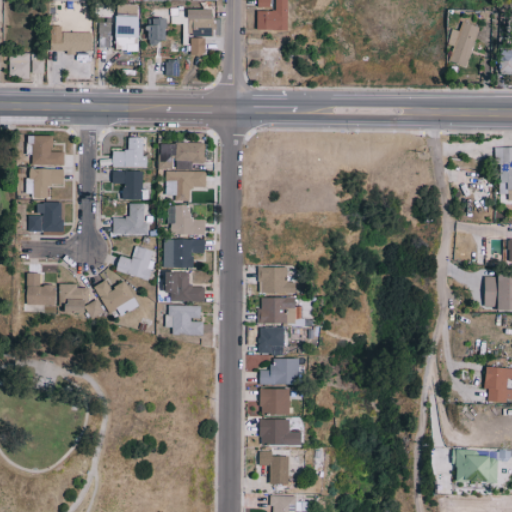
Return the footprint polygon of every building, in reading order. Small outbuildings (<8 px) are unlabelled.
[(257,10),(256,29),(287,30),(288,0),(274,0),(275,11),(257,10)] [(117,17),(118,50),(139,50),(138,16),(117,17)] [(166,18),(154,18),(154,25),(147,25),(148,42),(167,42),(166,18)] [(98,47),(109,47),(110,21),(98,21),(98,47)] [(479,27),(462,21),(459,31),(452,28),(447,44),(453,46),(448,61),(466,67),(479,27)] [(61,26),(50,26),(50,51),(92,52),(92,32),(61,32),(61,26)] [(190,55),(205,54),(205,37),(190,37),(190,55)] [(511,72),(511,50),(499,50),(499,72),(511,72)] [(30,76),(30,72),(43,72),(43,53),(8,54),(8,77),(30,76)] [(52,134),(26,134),(26,154),(32,154),(31,163),(64,164),(64,151),(52,151),(52,134)] [(146,167),(147,155),(142,155),(143,136),(128,136),(128,150),(112,150),(112,166),(146,167)] [(159,168),(192,169),(192,161),(204,161),(205,142),(159,141),(159,168)] [(511,146),(495,146),(496,193),(507,192),(507,199),(511,199),(511,146)] [(64,168),(29,167),(29,176),(26,176),(25,195),(48,196),(48,183),(63,183),(64,168)] [(141,170),(112,170),(112,180),(121,180),(122,200),(142,199),(141,170)] [(206,170),(166,170),(165,194),(175,194),(175,200),(190,200),(190,185),(206,185),(206,170)] [(62,230),(62,201),(37,202),(37,214),(28,214),(28,231),(62,230)] [(146,203),(129,202),(129,217),(113,216),(113,233),(145,233),(146,203)] [(172,233),(205,233),(205,218),(190,218),(190,204),(175,204),(175,213),(165,213),(165,222),(172,222),(172,233)] [(193,266),(194,252),(204,252),(204,238),(173,238),(173,266),(193,266)] [(147,279),(155,250),(135,244),(131,258),(120,255),(116,270),(147,279)] [(286,266),(257,266),(258,292),(296,292),(296,281),(286,281),(286,266)] [(170,300),(204,301),(204,286),(188,285),(189,271),(167,270),(166,292),(170,292),(170,300)] [(27,303),(56,304),(56,284),(40,284),(40,272),(28,272),(27,303)] [(511,307),(511,275),(484,276),(485,308),(511,307)] [(94,285),(109,313),(117,308),(121,315),(139,305),(125,280),(111,288),(106,279),(94,285)] [(60,304),(66,304),(66,311),(90,310),(90,315),(101,315),(101,301),(87,301),(87,286),(77,287),(77,282),(59,283),(60,304)] [(257,323),(294,323),(294,297),(261,296),(260,307),(257,307),(257,323)] [(203,334),(203,321),(192,321),(192,317),(200,317),(201,305),(166,304),(166,327),(172,327),(172,333),(203,334)] [(284,327),(258,326),(257,352),(283,353),(284,327)] [(259,369),(259,383),(298,384),(298,358),(270,358),(270,369),(259,369)] [(511,378),(511,367),(486,366),(485,388),(488,388),(488,399),(511,400),(511,388),(506,388),(507,378),(511,378)] [(289,387),(259,388),(260,413),(290,412),(289,387)] [(259,418),(259,443),(302,444),(302,431),(289,431),(289,419),(259,418)] [(472,449),(452,448),(452,464),(457,464),(456,480),(497,481),(498,456),(471,455),(472,449)] [(288,483),(288,455),(271,455),(271,450),(258,450),(258,465),(270,465),(269,483),(288,483)] [(295,511),(296,495),(271,495),(270,511),(295,511)]
